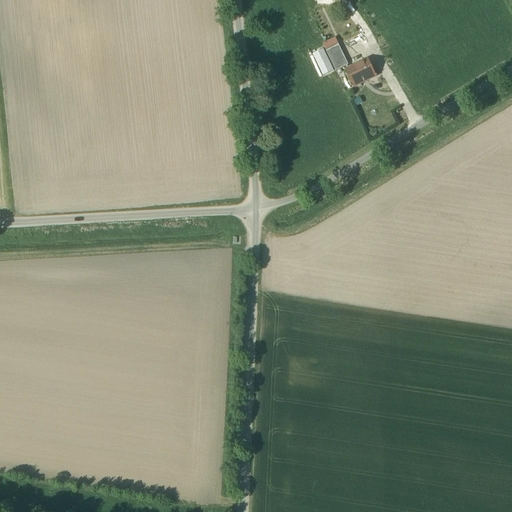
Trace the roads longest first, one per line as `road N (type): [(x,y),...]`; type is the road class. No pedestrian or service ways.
road 1 (unclassified): [(240,511),(254,209)]
road 2 (unclassified): [(511,69),(304,196),(254,209)]
road 3 (unclassified): [(254,209),(0,223)]
road 4 (unclassified): [(254,209),(233,0)]
